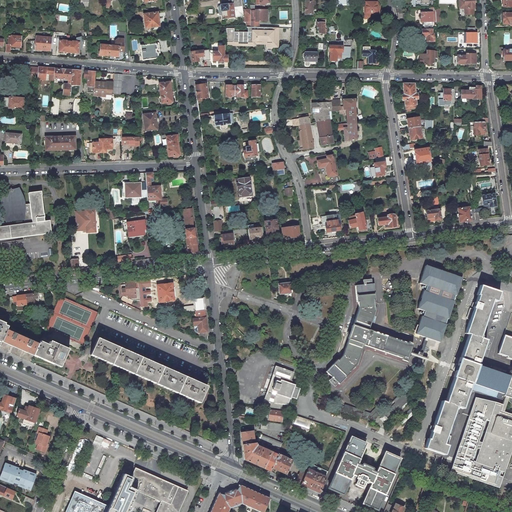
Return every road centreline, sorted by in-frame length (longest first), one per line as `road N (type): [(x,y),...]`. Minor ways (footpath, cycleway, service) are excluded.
road 1 (residential): [(0,170),(195,164)]
road 2 (residential): [(184,73),(0,57)]
road 3 (residential): [(308,249),(303,203),(277,130),(285,74)]
road 4 (residential): [(68,279),(217,350)]
road 5 (residential): [(411,238),(386,75)]
road 6 (primary): [(78,408),(228,474)]
road 7 (residential): [(509,226),(486,77)]
road 8 (residential): [(207,262),(68,279)]
road 9 (residential): [(228,474),(233,456),(217,350)]
